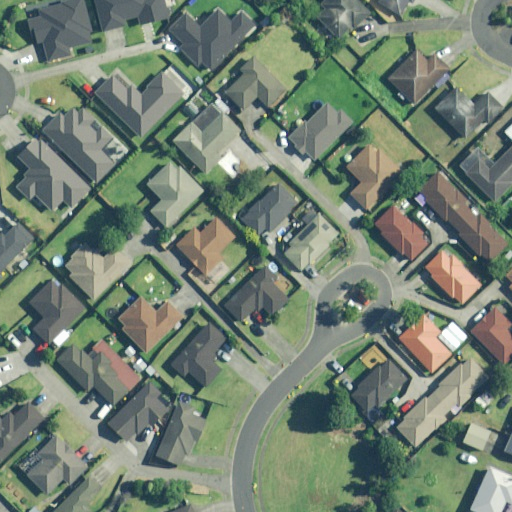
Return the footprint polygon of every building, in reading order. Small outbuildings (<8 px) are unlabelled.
[(95,39),(86,0),(55,0),(41,3),(44,16),(27,20),(32,42),(45,39),(50,60),(72,55),(69,45),(95,39)] [(97,0),(105,31),(127,25),(125,19),(138,16),(141,27),(171,19),(165,0),(97,0)] [(373,11),(361,0),(323,0),(320,3),(327,9),(317,19),(338,39),(353,23),(357,28),(373,11)] [(412,0),(379,0),(378,2),(401,15),(409,0),(410,0),(412,1),(412,0)] [(189,11),(172,29),(186,43),(181,48),(197,64),(202,59),(211,68),(255,23),(243,11),(235,19),(223,7),(204,26),(189,11)] [(427,59),(418,50),(391,78),(416,103),(451,67),(435,51),(427,59)] [(270,107),(288,89),(255,56),(241,69),(245,72),(228,89),(247,108),(260,96),(270,107)] [(140,93),(116,70),(96,91),(143,136),(185,93),(162,70),(140,93)] [(504,107),(489,91),(475,104),(457,85),(435,107),(466,139),(487,119),(489,121),(504,107)] [(349,130),(356,123),(344,110),(339,116),(327,103),(305,123),(301,118),(290,129),(294,134),(290,138),(314,163),(342,136),(347,141),(354,135),(349,130)] [(78,111),(71,104),(44,130),(98,184),(119,163),(107,151),(118,140),(84,106),(78,111)] [(221,152),(241,133),(213,104),(174,140),(206,174),(225,156),(221,152)] [(511,126),(506,133),(511,139),(511,147),(494,166),(476,148),(458,166),(494,201),(511,182),(511,126)] [(92,187),(36,135),(17,155),(30,167),(15,183),(38,205),(44,200),(55,211),(66,199),(74,206),(92,187)] [(350,194),(367,210),(402,172),(370,141),(347,166),(363,180),(350,194)] [(169,227),(207,191),(181,164),(177,168),(171,161),(148,182),(163,198),(152,209),(169,227)] [(470,198),(443,169),(419,191),(489,265),(511,242),(511,241),(485,213),(480,218),(465,203),(470,198)] [(272,233),(301,204),(280,182),(242,218),(258,236),(267,227),(272,233)] [(414,260),(430,242),(422,235),(425,232),(395,205),(376,226),(414,260)] [(307,226),(288,243),(291,246),(284,253),(302,272),(340,236),(313,207),(301,219),(307,226)] [(220,250),(234,237),(216,217),(200,232),(195,227),(177,243),(207,275),(227,257),(220,250)] [(102,258),(87,242),(65,264),(74,273),(70,277),(93,301),(133,262),(115,245),(102,258)] [(433,278),(453,299),(457,295),(464,303),(486,282),(451,245),(429,266),(437,275),(433,278)] [(266,305),(276,315),(291,300),(271,280),(276,275),(266,265),(226,305),(242,321),(257,306),(262,310),(266,305)] [(54,346),(89,308),(62,282),(58,286),(52,280),(31,302),(43,314),(33,325),(54,346)] [(158,310),(143,295),(120,317),(127,325),(123,329),(147,354),(185,317),(168,299),(158,310)] [(511,327),(511,318),(499,305),(472,330),(506,365),(511,359),(511,331),(510,329),(511,327)] [(443,332),(427,314),(401,337),(433,372),(453,353),(439,337),(443,332)] [(210,356),(228,337),(210,321),(172,363),(185,375),(190,370),(207,386),(223,369),(210,356)] [(103,340),(88,354),(76,342),(58,360),(88,391),(93,386),(114,407),(131,391),(142,380),(103,340)] [(411,380),(390,357),(351,393),(372,416),(411,380)] [(442,386),(430,398),(426,394),(395,425),(418,449),(492,376),(474,358),(466,365),(461,360),(438,383),(442,386)] [(139,435),(151,423),(154,426),(171,408),(160,397),(164,393),(150,380),(109,422),(128,440),(136,432),(139,435)] [(195,406),(179,400),(157,456),(180,465),(186,449),(190,451),(194,439),(200,441),(208,419),(192,413),(195,406)] [(11,412),(3,420),(1,417),(0,417),(0,463),(45,420),(29,403),(15,416),(11,412)] [(492,434),(472,424),(463,441),(484,451),(492,434)] [(28,474),(49,496),(65,480),(72,486),(92,466),(58,433),(38,453),(44,458),(28,474)] [(511,504),(511,474),(491,466),(474,510),(479,511),(502,511),(506,503),(511,504)] [(101,489),(89,478),(55,511),(92,511),(87,507),(94,499),(93,498),(101,489)] [(197,511),(193,502),(169,511),(197,511)]
